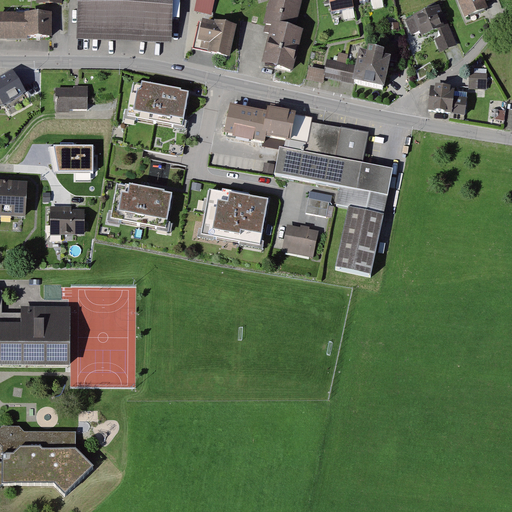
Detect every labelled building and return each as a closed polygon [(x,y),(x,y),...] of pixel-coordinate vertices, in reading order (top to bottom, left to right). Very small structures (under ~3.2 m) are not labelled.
[(79,0),(78,39),(172,42),(173,0),(79,0)] [(216,0),(197,0),(195,12),(212,17),(216,0)] [(307,3),(296,0),(273,0),(266,29),(274,31),(266,66),(296,74),(306,34),(300,32),(307,3)] [(354,0),(331,0),(334,14),(356,10),(354,0)] [(464,0),(460,2),(467,21),(491,12),(488,4),(498,0),(464,0)] [(442,8),(406,22),(412,37),(421,34),(423,39),(440,33),(443,40),(436,43),(440,54),(457,47),(442,8)] [(53,14),(0,14),(0,39),(53,39),(53,14)] [(239,29),(204,22),(200,44),(212,47),(210,56),(232,60),(239,29)] [(372,58),(365,57),(358,87),(389,94),(395,63),(389,62),(390,57),(373,53),(372,58)] [(327,72),(310,68),(307,81),(324,85),(325,79),(354,85),(357,69),(347,67),(349,56),(341,55),(339,65),(329,63),(327,72)] [(0,80),(0,108),(4,108),(26,95),(13,74),(0,80)] [(489,76),(471,76),(471,90),(488,90),(489,76)] [(134,85),(127,119),(183,129),(189,95),(134,85)] [(76,90),(58,91),(59,115),(71,114),(71,111),(89,111),(88,87),(75,88),(76,90)] [(454,92),(435,91),(433,115),(450,116),(449,119),(467,121),(468,103),(454,102),(454,92)] [(268,114),(233,108),(227,139),(277,148),(279,141),(286,142),(285,151),(280,151),(275,177),(339,189),(336,206),(348,209),(337,272),(374,279),(394,172),(362,166),(367,135),(310,125),(312,119),(269,111),(268,114)] [(30,186),(0,184),(0,218),(29,220),(30,186)] [(111,221),(166,231),(172,197),(117,187),(111,221)] [(209,192),(201,237),(260,248),(268,203),(209,192)] [(310,192),(306,214),(326,218),(331,196),(310,192)] [(72,208),(52,208),(52,236),(85,236),(85,211),(72,211),(72,208)] [(319,233),(288,227),(284,253),(315,258),(319,233)] [(46,297),(62,297),(62,287),(46,287),(46,297)] [(0,367),(71,368),(71,305),(21,305),(21,315),(3,315),(3,293),(0,292),(0,367)] [(0,488),(3,486),(55,486),(66,497),(96,468),(78,451),(72,451),(72,434),(24,433),(20,428),(3,428),(0,431),(0,488)]
